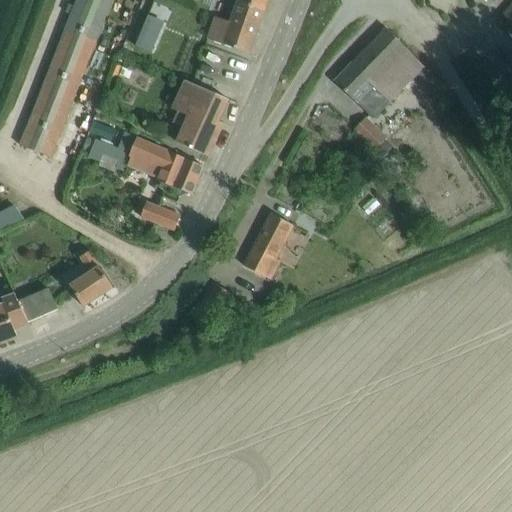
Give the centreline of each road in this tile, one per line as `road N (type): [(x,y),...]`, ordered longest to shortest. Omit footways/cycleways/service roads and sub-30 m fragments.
road 1 (tertiary): [(0,366),(99,324),(165,274),(229,171)]
road 2 (unclassified): [(511,174),(418,24),(388,0)]
road 3 (unclassified): [(229,171),(260,140),(356,0)]
road 4 (track): [(165,274),(0,177)]
road 5 (tertiary): [(229,171),(299,0)]
